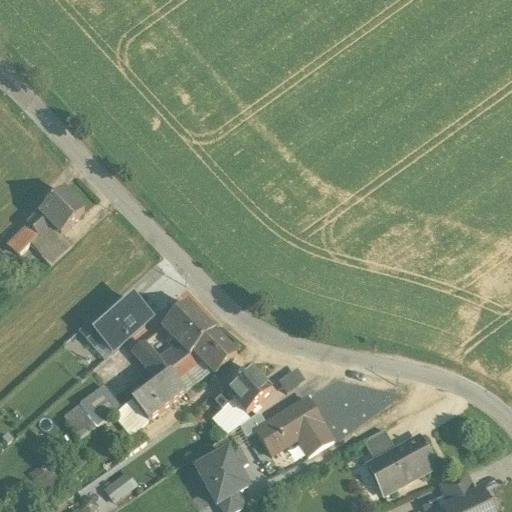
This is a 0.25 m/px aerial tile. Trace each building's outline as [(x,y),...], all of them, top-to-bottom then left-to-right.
[(64,194),(40,217),(51,228),(61,238),(84,215),(64,194)] [(40,217),(28,228),(39,240),(51,228),(40,217)] [(39,240),(28,228),(5,250),(17,261),(31,247),(39,240)] [(102,344),(113,356),(149,324),(133,305),(113,322),(96,337),(102,344)] [(186,308),(163,332),(190,359),(193,356),(214,335),(186,308)] [(113,322),(105,313),(78,336),(93,352),(102,344),(96,337),(113,322)] [(159,335),(133,355),(158,384),(169,375),(157,360),(170,350),(159,335)] [(214,335),(193,356),(202,364),(216,379),(237,357),(214,335)] [(190,359),(169,375),(170,376),(176,385),(202,364),(193,356),(190,359)] [(293,370),(281,390),(292,397),(305,378),(293,370)] [(250,373),(226,396),(246,417),(270,395),(250,373)] [(170,376),(132,404),(148,425),(185,397),(184,395),(176,385),(170,376)] [(107,387),(64,420),(83,445),(126,412),(107,387)] [(195,387),(184,395),(185,397),(191,405),(202,397),(195,387)] [(307,403),(256,434),(271,459),(297,444),(307,461),(312,458),(332,446),(334,445),(307,403)] [(385,433),(364,445),(375,465),(396,454),(385,433)] [(375,465),(374,466),(390,495),(435,471),(427,455),(428,454),(427,451),(425,452),(419,441),(396,454),(375,465)] [(332,446),(312,458),(318,470),(339,458),(332,446)] [(239,451),(229,456),(239,475),(249,469),(239,451)] [(239,475),(229,456),(196,474),(216,510),(220,508),(239,498),(249,493),(239,475)] [(59,465),(26,488),(38,505),(71,482),(59,465)] [(114,505),(139,488),(129,474),(104,491),(114,505)] [(466,475),(438,487),(449,511),(476,498),(466,475)] [(449,511),(446,511),(488,511),(481,496),(476,498),(449,511)] [(243,511),(246,511),(239,498),(220,508),(222,511),(243,511)]
